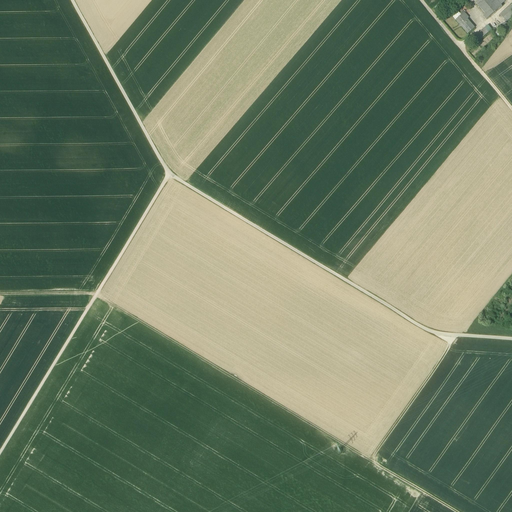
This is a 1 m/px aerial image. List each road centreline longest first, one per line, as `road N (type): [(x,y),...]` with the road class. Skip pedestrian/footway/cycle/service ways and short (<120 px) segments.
road 1 (track): [(455,511),(96,294)]
road 2 (track): [(168,175),(430,333),(511,339)]
road 3 (track): [(0,453),(168,175)]
road 4 (track): [(72,0),(168,175)]
road 5 (track): [(369,460),(454,334)]
road 6 (track): [(511,109),(420,0)]
